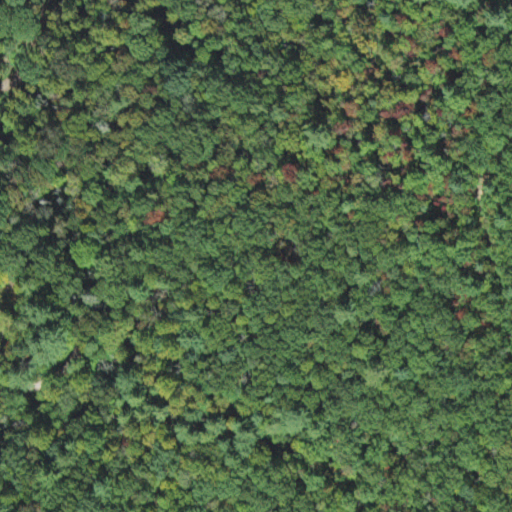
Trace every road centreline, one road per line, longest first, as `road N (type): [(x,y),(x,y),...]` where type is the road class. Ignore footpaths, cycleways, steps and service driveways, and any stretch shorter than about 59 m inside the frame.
road 1 (residential): [(495,511),(491,273),(511,181)]
road 2 (residential): [(0,382),(55,336),(0,283)]
